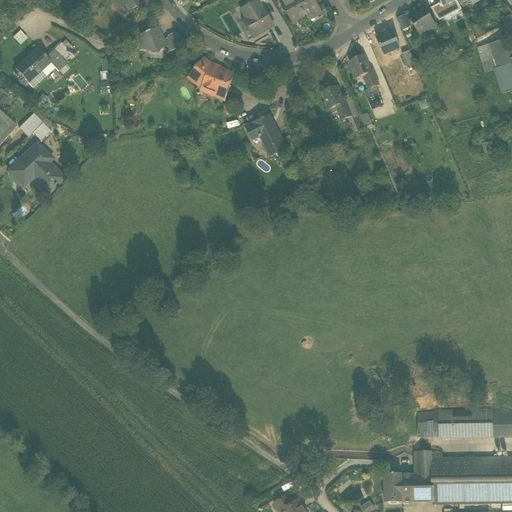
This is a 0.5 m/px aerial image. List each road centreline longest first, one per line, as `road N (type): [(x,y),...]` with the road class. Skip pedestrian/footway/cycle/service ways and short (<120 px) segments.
road 1 (track): [(331,511),(287,470),(97,338),(5,254)]
road 2 (residential): [(354,34),(319,55),(262,63),(211,48),(165,0)]
